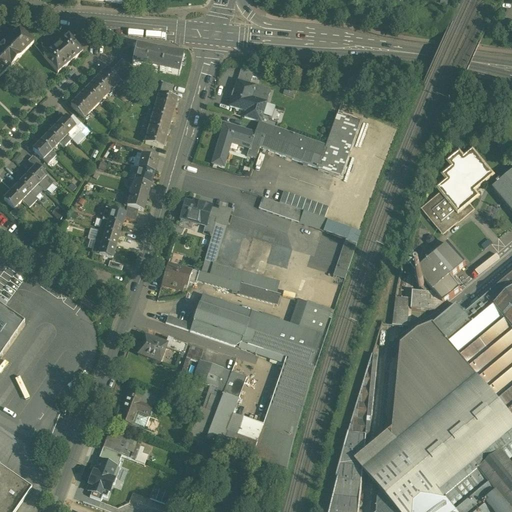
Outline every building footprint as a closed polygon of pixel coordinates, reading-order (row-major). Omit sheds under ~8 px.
[(19,30),(0,49),(0,73),(2,75),(33,44),(19,30)] [(68,37),(44,58),(57,74),(82,54),(68,37)] [(183,57),(136,47),(133,59),(132,65),(179,76),(183,57)] [(124,57),(109,73),(116,79),(132,65),(133,59),(124,57)] [(107,71),(99,79),(111,91),(119,83),(109,73),(107,71)] [(103,100),(111,91),(99,79),(90,87),(103,100)] [(266,103),(251,99),(254,87),(237,82),(234,92),(233,92),(231,98),(232,99),(229,108),(247,113),(245,119),(259,123),(261,124),(262,119),(267,103),(266,103)] [(173,87),(163,84),(159,95),(170,98),(173,87)] [(93,110),(103,100),(90,87),(80,98),(93,110)] [(269,92),(254,87),(251,99),(266,103),(269,92)] [(170,98),(159,95),(156,107),(173,112),(177,101),(170,98)] [(84,119),(93,110),(80,98),(71,107),(84,119)] [(170,123),(173,112),(156,107),(152,118),(170,123)] [(362,124),(337,116),(326,147),(326,148),(318,171),(340,178),(362,124)] [(75,128),(65,118),(57,127),(67,136),(75,128)] [(166,135),(170,123),(152,118),(149,130),(166,135)] [(255,135),(251,147),(259,149),(260,150),(318,171),(326,148),(265,125),(261,124),(259,123),(255,135)] [(255,135),(224,126),(212,166),(223,169),(232,141),(251,147),(255,135)] [(57,127),(49,135),(59,144),(65,138),(67,136),(57,127)] [(162,149),(166,135),(149,130),(145,144),(162,149)] [(59,144),(49,135),(41,143),(51,153),(59,144)] [(65,138),(59,144),(64,149),(70,143),(65,138)] [(51,153),(41,143),(33,151),(43,161),(51,153)] [(259,149),(251,147),(247,157),(256,160),(260,150),(259,149)] [(459,153),(448,162),(452,168),(443,176),(447,181),(440,187),(439,186),(437,188),(442,194),(422,210),(443,235),(473,211),(469,206),(478,198),(474,192),(493,176),(472,151),(464,158),(459,153)] [(51,153),(43,161),(47,166),(56,157),(51,153)] [(158,161),(142,156),(138,169),(154,174),(158,161)] [(45,170),(32,158),(28,163),(34,169),(35,168),(42,174),(45,170)] [(42,174),(35,168),(34,169),(28,176),(38,186),(46,178),(42,174)] [(154,174),(138,169),(134,182),(151,187),(154,174)] [(511,173),(499,184),(498,183),(496,184),(498,186),(493,190),(511,212),(511,173)] [(28,176),(20,185),(30,195),(38,186),(28,176)] [(53,184),(46,178),(38,186),(45,193),(53,184)] [(151,187),(134,182),(131,195),(147,200),(151,187)] [(30,195),(20,185),(12,193),(22,203),(29,209),(37,201),(30,195)] [(283,192),(279,205),(324,221),(328,209),(283,192)] [(22,203),(12,193),(3,201),(14,211),(22,203)] [(147,200),(131,195),(127,208),(138,211),(143,213),(147,200)] [(324,221),(279,205),(262,199),(258,210),(323,233),(327,222),(324,221)] [(211,208),(193,203),(192,206),(186,204),(181,222),(205,229),(208,218),(210,211),(211,208)] [(138,211),(127,208),(125,213),(136,217),(138,211)] [(111,212),(105,210),(102,221),(108,223),(111,212)] [(230,213),(220,210),(219,213),(210,211),(208,218),(217,221),(215,225),(226,228),(230,213)] [(23,219),(14,211),(10,215),(19,223),(23,219)] [(125,216),(111,212),(108,223),(122,227),(124,219),(125,216)] [(136,217),(125,213),(125,216),(124,219),(135,222),(136,217)] [(217,221),(208,218),(205,229),(203,236),(210,238),(209,239),(211,240),(215,225),(217,221)] [(108,223),(102,221),(100,230),(106,232),(108,223)] [(338,226),(327,222),(323,233),(345,241),(348,230),(338,226)] [(122,227),(108,223),(106,232),(105,234),(119,238),(122,227)] [(211,240),(205,263),(215,266),(226,228),(215,225),(211,240)] [(350,230),(348,230),(345,241),(356,245),(360,234),(350,230)] [(105,234),(99,233),(98,233),(95,243),(102,245),(105,234)] [(119,238),(105,234),(102,245),(115,249),(119,238)] [(345,241),(335,270),(347,274),(356,245),(345,241)] [(102,245),(95,243),(93,252),(100,254),(102,245)] [(115,249),(102,245),(100,254),(99,256),(112,260),(115,249)] [(465,267),(448,246),(424,265),(416,274),(424,283),(443,305),(460,291),(450,279),(465,267)] [(122,266),(109,263),(108,268),(121,272),(122,266)] [(215,266),(205,263),(201,275),(226,282),(240,286),(269,294),(274,295),(277,284),(262,280),(243,274),(232,272),(233,271),(215,266)] [(192,272),(168,266),(162,290),(175,294),(176,291),(183,293),(184,289),(187,289),(189,284),(192,272)] [(201,275),(192,272),(189,284),(196,285),(196,283),(223,291),(226,282),(201,275)] [(457,307),(433,326),(419,332),(402,347),(401,347),(395,419),(384,419),(376,511),(511,511),(511,276),(465,316),(457,307)] [(240,286),(226,282),(223,291),(237,295),(238,295),(240,286)] [(443,305),(424,283),(423,284),(424,285),(424,287),(424,288),(423,290),(422,290),(422,291),(420,291),(422,292),(424,293),(424,294),(413,293),(411,309),(434,311),(443,305)] [(269,294),(240,286),(238,295),(237,295),(237,297),(266,304),(269,294)] [(274,295),(269,294),(266,304),(277,307),(280,297),(274,295)] [(409,299),(395,297),(393,323),(406,325),(409,299)] [(257,444),(252,459),(287,472),(292,447),(313,376),(315,369),(310,368),(315,350),(316,346),(318,339),(320,339),(326,319),(329,311),(298,302),(290,327),(202,299),(193,327),(191,333),(236,349),(242,345),(287,359),(257,444)] [(0,307),(0,356),(23,324),(3,309),(0,307)] [(181,322),(169,318),(167,325),(178,329),(181,322)] [(193,327),(181,322),(178,329),(191,333),(193,327)] [(166,346),(145,338),(138,357),(160,365),(165,349),(166,346)] [(186,347),(168,340),(166,346),(165,349),(183,356),(186,347)] [(202,352),(189,348),(185,359),(198,363),(199,362),(202,352)] [(287,359),(259,350),(257,356),(284,366),(287,359)] [(315,350),(310,368),(315,369),(321,351),(317,350),(315,350)] [(372,357),(349,436),(365,437),(369,438),(377,358),(372,357)] [(223,370),(199,362),(198,363),(193,381),(217,389),(223,370)] [(210,395),(205,411),(214,414),(231,373),(223,370),(217,389),(214,396),(210,395)] [(223,395),(238,400),(246,380),(231,374),(223,395)] [(144,396),(129,391),(117,422),(128,426),(134,412),(138,414),(148,418),(153,408),(141,403),(144,396)] [(223,395),(205,442),(220,447),(226,432),(238,400),(223,395)] [(205,411),(200,409),(188,439),(203,444),(214,414),(205,411)] [(143,431),(148,418),(138,414),(132,427),(143,431)] [(257,444),(226,432),(220,447),(252,459),(257,444)] [(133,443),(109,435),(103,450),(121,457),(124,451),(126,452),(129,446),(132,447),(133,443)] [(365,437),(349,436),(340,466),(362,469),(365,437)] [(130,458),(129,460),(134,462),(139,448),(140,446),(136,445),(130,458)] [(147,457),(141,455),(143,450),(139,448),(134,462),(144,466),(147,457)] [(121,457),(103,450),(99,461),(119,469),(120,464),(119,463),(121,457)] [(119,469),(99,461),(94,473),(93,473),(88,485),(89,486),(87,492),(91,494),(90,498),(101,503),(103,498),(107,499),(112,486),(114,486),(120,470),(119,469)] [(357,511),(362,469),(340,466),(336,480),(328,511),(357,511)] [(0,511),(15,511),(31,490),(0,468),(0,511)] [(159,491),(154,489),(149,500),(155,502),(159,491)] [(165,493),(159,491),(155,502),(161,504),(165,493)] [(170,495),(165,493),(161,504),(166,506),(170,495)] [(176,497),(170,495),(166,506),(172,508),(176,497)]
